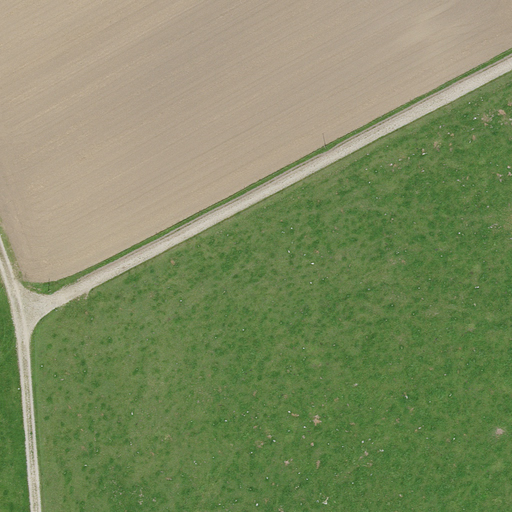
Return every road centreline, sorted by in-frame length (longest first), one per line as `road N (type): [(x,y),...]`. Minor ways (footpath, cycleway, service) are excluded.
road 1 (track): [(511,69),(18,321),(0,263)]
road 2 (track): [(18,321),(34,511)]
